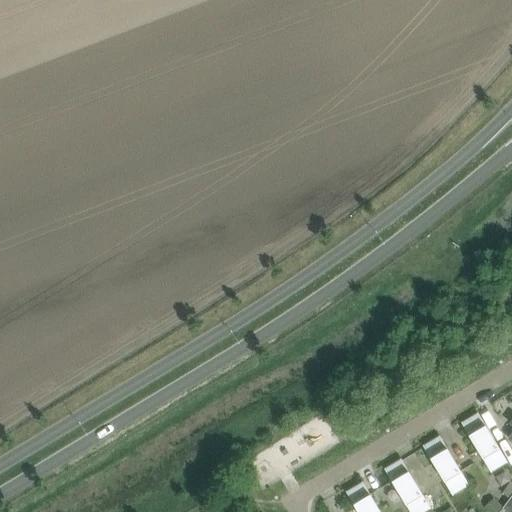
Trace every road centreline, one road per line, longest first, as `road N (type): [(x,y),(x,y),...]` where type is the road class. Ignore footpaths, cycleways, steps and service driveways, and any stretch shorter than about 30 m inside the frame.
road 1 (tertiary): [(511,113),(471,155),(357,240),(0,469)]
road 2 (tertiary): [(0,497),(229,356),(511,150)]
road 3 (residential): [(299,511),(294,502),(301,497),(511,370)]
